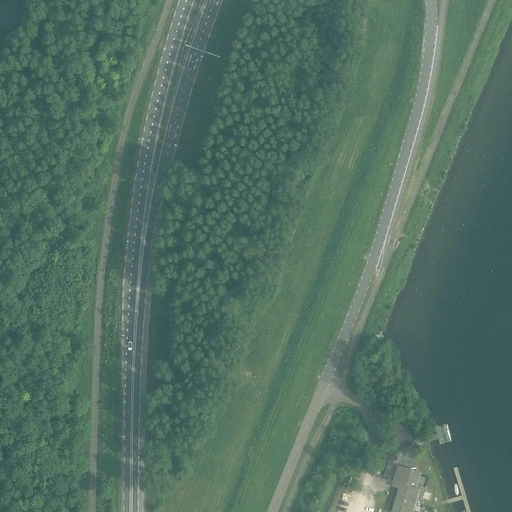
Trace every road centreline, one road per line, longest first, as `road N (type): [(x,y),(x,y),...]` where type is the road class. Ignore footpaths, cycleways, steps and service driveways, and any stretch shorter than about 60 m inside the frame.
road 1 (unclassified): [(272,511),(381,237),(415,120),(429,0)]
road 2 (primary): [(136,313),(160,169),(209,3)]
road 3 (primary): [(189,0),(142,198),(136,313)]
road 4 (primary): [(130,511),(136,313)]
